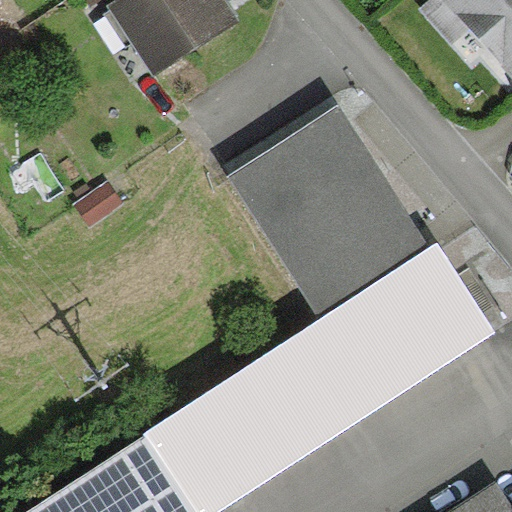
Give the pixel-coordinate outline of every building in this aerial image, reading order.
[(155,77),(242,18),(231,3),(228,0),(114,0),(106,5),(155,77)] [(511,80),(511,0),(432,0),(422,9),(456,47),(471,34),(511,80)] [(320,323),(145,436),(194,511),(222,511),(500,332),(439,238),(431,243),(339,103),(225,177),(320,323)] [(124,204),(109,185),(78,208),(93,228),(124,204)] [(194,511),(145,436),(30,511),(194,511)] [(511,511),(493,484),(449,511),(511,511)]
